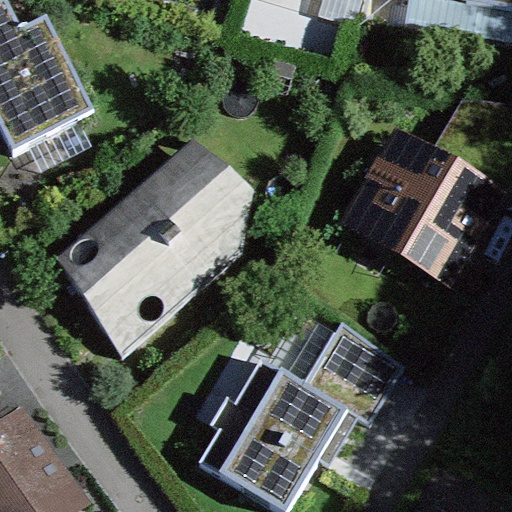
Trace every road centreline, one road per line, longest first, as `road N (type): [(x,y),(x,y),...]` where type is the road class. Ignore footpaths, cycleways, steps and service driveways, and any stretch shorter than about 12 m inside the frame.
road 1 (residential): [(0,268),(159,511)]
road 2 (residential): [(375,511),(511,285)]
